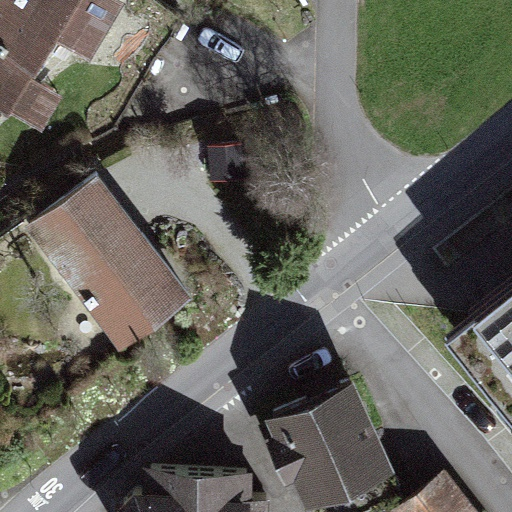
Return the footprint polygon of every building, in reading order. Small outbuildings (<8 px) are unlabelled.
[(0,0),(0,105),(50,134),(67,105),(29,84),(55,38),(98,63),(133,0),(0,0)] [(100,172),(25,231),(118,350),(193,291),(100,172)] [(511,285),(450,334),(511,411),(511,285)] [(356,381),(269,417),(305,502),(392,466),(356,381)] [(249,469),(146,467),(145,484),(132,484),(113,497),(112,511),(262,511),(263,498),(248,498),(249,469)] [(477,511),(445,472),(394,511),(477,511)]
